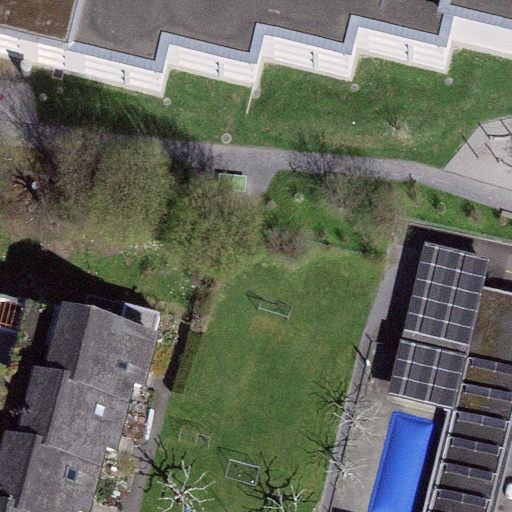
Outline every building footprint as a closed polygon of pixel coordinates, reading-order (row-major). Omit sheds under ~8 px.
[(0,0),(0,53),(67,70),(83,0),(0,0)] [(511,0),(83,0),(67,70),(162,94),(169,65),(257,86),(263,58),(350,78),(357,49),(445,70),(452,42),(511,56),(511,0)] [(424,511),(491,511),(511,431),(511,306),(479,298),(424,511)] [(30,301),(11,368),(109,397),(129,329),(30,301)] [(11,368),(0,404),(0,438),(90,465),(109,397),(11,368)] [(0,438),(0,511),(3,511),(75,511),(90,465),(0,438)]
